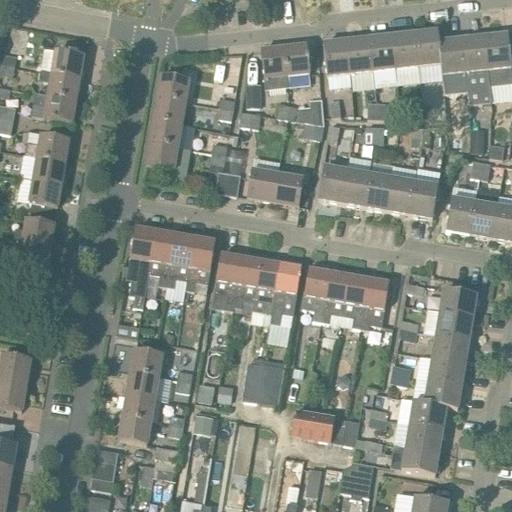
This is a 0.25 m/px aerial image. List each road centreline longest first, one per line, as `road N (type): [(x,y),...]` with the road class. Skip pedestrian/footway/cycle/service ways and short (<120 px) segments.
road 1 (residential): [(511,265),(434,251),(391,259),(316,248),(276,229),(118,203)]
road 2 (residential): [(147,38),(177,46),(505,0)]
road 3 (residential): [(118,203),(61,511)]
road 4 (residential): [(478,511),(511,337)]
road 5 (residential): [(147,38),(118,203)]
road 6 (residential): [(0,9),(147,38)]
